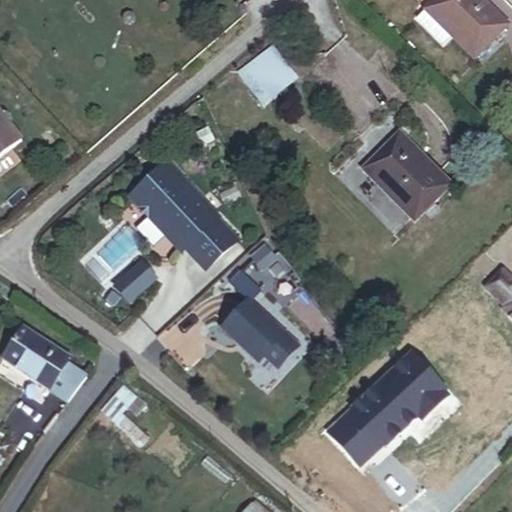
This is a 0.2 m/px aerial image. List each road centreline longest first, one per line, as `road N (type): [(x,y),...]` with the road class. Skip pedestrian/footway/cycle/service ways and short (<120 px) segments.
road 1 (residential): [(298,0),(0,247)]
road 2 (residential): [(114,358),(319,511)]
road 3 (residential): [(114,358),(15,511)]
road 4 (residential): [(0,265),(114,358)]
